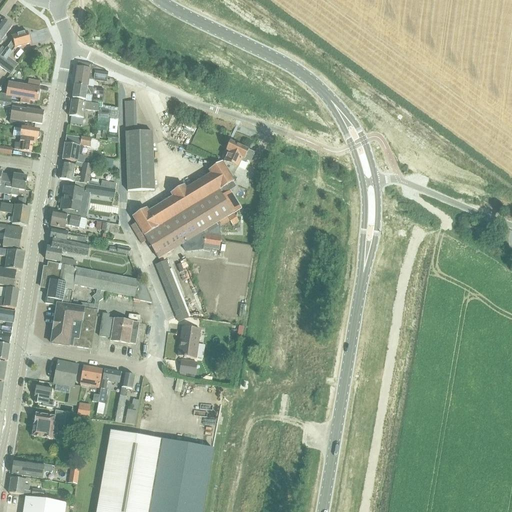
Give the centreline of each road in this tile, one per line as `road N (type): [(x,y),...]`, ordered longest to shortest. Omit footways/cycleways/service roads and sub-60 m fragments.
road 1 (residential): [(19,345),(139,367),(160,355),(162,327),(122,214),(115,69)]
road 2 (track): [(266,511),(321,167),(316,144)]
road 3 (tertiary): [(19,345),(70,47)]
road 4 (tertiary): [(321,511),(366,252)]
road 5 (tertiary): [(340,113),(285,63),(158,0)]
road 6 (unclassified): [(217,111),(335,151),(351,146)]
road 7 (tertiary): [(0,470),(19,345)]
road 8 (unclassified): [(399,180),(511,225)]
